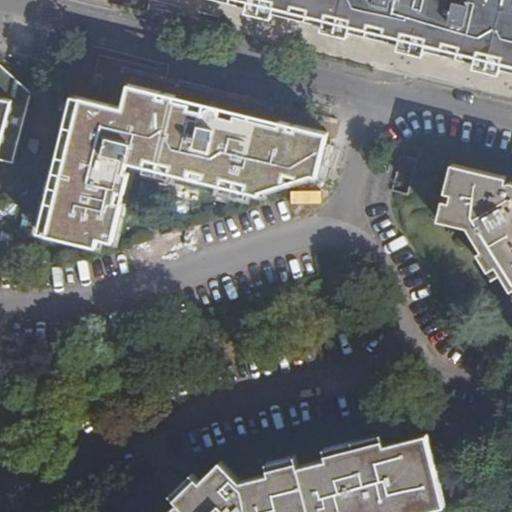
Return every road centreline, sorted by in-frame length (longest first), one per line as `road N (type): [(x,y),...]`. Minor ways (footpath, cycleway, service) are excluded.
road 1 (unclassified): [(28,511),(180,419),(402,366)]
road 2 (unclassified): [(2,0),(375,96)]
road 3 (unclassified): [(339,230),(69,306),(0,308)]
road 4 (unclassified): [(402,366),(381,271),(339,230)]
road 5 (unclassified): [(339,230),(375,96)]
road 6 (unclassified): [(375,96),(511,121)]
